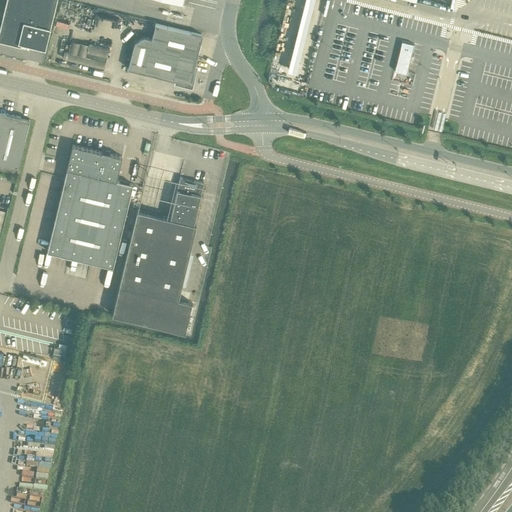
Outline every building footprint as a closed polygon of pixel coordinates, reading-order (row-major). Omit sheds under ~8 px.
[(6,0),(0,26),(0,40),(21,46),(22,43),(45,49),(56,0),(6,0)] [(306,0),(297,35),(305,37),(313,0),(306,0)] [(128,68),(179,80),(187,82),(191,80),(202,35),(155,23),(151,39),(144,37),(134,42),(128,68)] [(418,43),(406,40),(399,69),(411,72),(418,43)] [(85,56),(68,52),(64,51),(63,57),(92,65),(91,65),(103,68),(108,48),(89,43),(85,56)] [(0,167),(16,171),(29,119),(6,113),(4,110),(1,109),(0,109),(0,167)] [(47,250),(90,261),(113,266),(133,183),(116,179),(122,156),(110,153),(110,152),(101,150),(101,151),(72,144),(47,250)] [(119,285),(111,314),(185,332),(192,302),(178,299),(196,224),(193,223),(203,183),(193,180),(193,183),(181,180),(182,177),(179,177),(170,218),(137,210),(119,285)]
